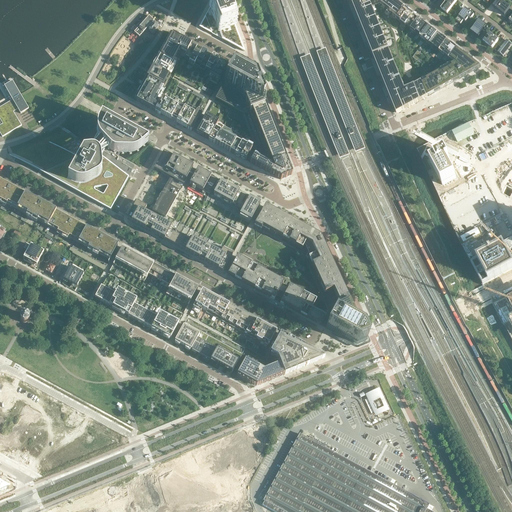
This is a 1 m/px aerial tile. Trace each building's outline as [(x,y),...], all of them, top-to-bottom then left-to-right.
[(214,0),(210,8),(200,27),(244,52),(235,26),(224,0),(214,0)] [(419,76),(403,35),(401,32),(399,26),(396,19),(398,17),(404,9),(405,8),(393,0),(350,0),(397,114),(398,113),(405,110),(406,109),(407,108),(412,106),(415,104),(420,101),(421,101),(425,98),(428,97),(421,81),(419,76)] [(494,7),(504,15),(509,8),(499,1),(494,7)] [(441,10),(447,14),(452,7),(447,3),(441,10)] [(409,13),(404,9),(396,19),(399,26),(409,13)] [(456,21),(461,24),(463,20),(466,22),(469,18),(471,20),(474,15),(465,9),(456,21)] [(414,16),(409,13),(399,26),(402,32),(414,16)] [(134,33),(139,37),(145,31),(146,32),(147,30),(146,29),(147,28),(148,29),(147,29),(152,34),(159,26),(157,24),(154,22),(153,23),(153,22),(154,21),(149,16),(134,33)] [(414,16),(402,32),(403,36),(405,37),(408,34),(419,20),(414,16)] [(408,34),(413,38),(415,34),(423,23),(419,20),(408,34)] [(471,32),(478,38),(486,28),(478,22),(471,32)] [(415,34),(420,37),(428,27),(423,23),(415,34)] [(433,31),(428,27),(420,37),(415,44),(420,48),(425,41),(433,31)] [(438,34),(433,31),(425,41),(430,45),(438,34)] [(492,49),(499,40),(490,33),(483,42),(492,49)] [(169,76),(173,78),(183,60),(190,46),(191,46),(191,45),(188,43),(174,36),(170,34),(152,67),(154,68),(168,75),(169,76)] [(425,51),(430,55),(435,48),(442,38),(438,34),(430,45),(425,51)] [(447,42),(447,41),(446,41),(446,40),(446,39),(445,39),(444,38),(443,39),(443,38),(442,38),(435,48),(439,52),(447,42)] [(497,52),(503,57),(511,44),(506,40),(497,52)] [(444,56),(452,45),(447,42),(439,52),(444,56)] [(444,56),(442,58),(446,61),(448,60),(449,59),(457,49),(452,45),(444,56)] [(183,61),(188,63),(188,62),(196,49),(194,48),(195,48),(191,46),(190,46),(183,60),(184,60),(183,61)] [(194,65),(202,51),(200,50),(197,49),(196,48),(189,62),(194,65)] [(421,81),(428,97),(481,68),(457,49),(449,59),(448,60),(446,61),(419,76),(421,81)] [(200,68),(207,54),(202,51),(194,65),(200,68)] [(419,51),(413,56),(416,60),(422,55),(419,51)] [(209,55),(207,54),(200,68),(205,71),(205,70),(212,57),(211,56),(212,56),(210,55),(209,55)] [(305,64),(312,61),(309,54),(300,58),(304,67),(306,66),(305,64)] [(210,73),(217,60),(212,57),(205,70),(210,73)] [(218,83),(228,66),(218,60),(217,60),(210,73),(208,77),(208,78),(208,79),(212,81),(212,80),(214,81),(214,82),(218,84),(218,83)] [(136,101),(155,111),(160,103),(165,92),(172,80),(173,78),(169,76),(168,75),(154,68),(152,67),(149,71),(152,72),(151,75),(148,73),(146,78),(148,79),(148,80),(144,87),(142,90),(137,88),(132,97),(136,100),(136,101)] [(232,68),(215,100),(242,114),(245,113),(265,106),(255,81),(232,68)] [(21,114),(29,109),(15,86),(16,86),(15,84),(14,84),(12,82),(4,86),(15,104),(11,107),(8,103),(0,107),(0,132),(2,137),(21,125),(13,112),(18,109),(21,114)] [(167,102),(171,95),(166,92),(160,103),(155,111),(157,112),(160,114),(167,102)] [(178,106),(181,101),(171,95),(167,102),(160,114),(171,120),(178,108),(178,106)] [(434,107),(443,103),(441,98),(432,101),(434,107)] [(187,129),(192,131),(202,114),(201,113),(203,110),(201,109),(204,103),(201,102),(196,112),(187,129)] [(184,109),(178,106),(178,108),(171,120),(176,123),(184,109)] [(292,175),(265,106),(245,113),(245,115),(246,116),(258,148),(255,154),(253,157),(250,163),(253,165),(254,165),(276,178),(281,180),(287,177),(292,175)] [(181,126),(190,109),(185,107),(184,109),(176,123),(181,126)] [(187,129),(196,112),(190,109),(181,126),(187,129)] [(209,141),(218,123),(206,116),(205,118),(204,120),(199,129),(199,130),(198,131),(197,132),(196,134),(206,139),(209,141)] [(128,178),(101,157),(109,150),(110,151),(111,151),(111,152),(112,152),(113,153),(114,153),(115,153),(116,153),(129,154),(130,154),(131,154),(132,153),(133,153),(135,153),(136,152),(137,152),(138,151),(148,143),(101,117),(98,124),(98,125),(97,126),(97,127),(97,128),(97,129),(97,130),(97,131),(97,132),(97,133),(97,134),(92,142),(89,148),(86,145),(85,144),(72,134),(64,128),(63,128),(13,153),(12,154),(10,155),(41,172),(110,210),(128,178)] [(214,143),(223,126),(218,123),(209,141),(212,142),(214,143)] [(458,143),(475,135),(469,124),(452,132),(458,143)] [(219,146),(229,129),(223,126),(214,143),(214,144),(215,144),(219,146)] [(224,149),(234,132),(229,129),(219,146),(220,147),(224,149)] [(239,135),(234,132),(224,149),(225,149),(229,152),(238,137),(239,135)] [(240,158),(248,143),(251,139),(246,136),(243,140),(235,155),(238,157),(240,158)] [(235,155),(243,140),(238,137),(229,152),(235,155)] [(287,146),(284,137),(279,138),(282,148),(287,146)] [(245,161),(254,146),(248,143),(240,158),(242,159),(245,161)] [(207,198),(217,181),(197,170),(194,176),(190,174),(193,168),(188,165),(164,151),(154,169),(155,169),(170,178),(169,180),(167,184),(155,206),(154,207),(152,210),(166,218),(167,216),(180,191),(188,176),(193,179),(188,187),(200,194),(206,197),(207,198)] [(435,160),(431,163),(443,185),(456,178),(443,154),(434,158),(435,160)] [(0,208),(106,267),(118,245),(86,228),(56,211),(25,194),(0,180),(0,208)] [(207,198),(206,200),(250,223),(260,204),(217,181),(207,198)] [(136,202),(127,219),(223,272),(234,253),(175,220),(167,216),(166,218),(152,210),(137,202),(136,202)] [(349,300),(320,237),(317,236),(314,234),(311,232),(290,221),(265,207),(260,214),(261,215),(257,221),(254,226),(261,230),(262,228),(302,249),(307,240),(310,241),(313,243),(311,248),(307,255),(306,257),(308,259),(308,258),(324,294),(334,289),(341,304),(348,301),(349,300)] [(463,243),(480,234),(477,229),(460,238),(463,243)] [(511,241),(471,263),(483,285),(511,269),(511,241)] [(31,245),(23,258),(37,266),(44,252),(43,252),(44,250),(40,248),(39,250),(36,248),(37,246),(32,244),(31,246),(31,245)] [(90,258),(87,257),(85,255),(82,254),(80,252),(77,251),(75,250),(72,248),(71,247),(69,250),(73,252),(72,253),(104,271),(106,267),(103,265),(101,264),(95,261),(90,258)] [(187,308),(189,304),(197,289),(176,277),(171,274),(167,272),(162,269),(158,267),(153,264),(123,248),(112,267),(187,308)] [(232,267),(228,274),(274,300),(283,283),(237,257),(235,262),(232,267)] [(53,274),(56,268),(55,267),(56,266),(54,265),(54,267),(48,263),(44,269),(53,274)] [(84,274),(71,267),(63,280),(77,287),(84,274)] [(107,279),(106,278),(95,298),(170,339),(181,320),(179,319),(107,279)] [(316,301),(289,286),(280,303),(320,325),(325,316),(312,308),(316,301)] [(300,345),(293,341),(287,338),(282,335),(280,334),(278,339),(274,336),(276,332),(272,330),(210,295),(202,291),(193,308),(191,310),(204,318),(261,349),(265,351),(270,353),(274,356),(277,357),(284,373),(284,375),(285,375),(289,373),(290,372),(293,371),(296,370),(297,370),(303,367),(305,366),(306,366),(309,364),(318,361),(319,360),(320,360),(321,360),(324,358),(323,357),(322,357),(321,356),(320,356),(319,355),(318,355),(317,354),(313,352),(307,349),(306,348),(304,347),(303,347),(302,346),(301,345),(300,345)] [(511,294),(493,304),(504,324),(511,319),(511,294)] [(349,301),(349,300),(348,301),(341,304),(338,305),(338,306),(337,306),(336,308),(334,312),(334,313),(333,314),(327,326),(325,328),(328,330),(329,330),(333,332),(355,344),(356,344),(356,345),(357,345),(365,341),(366,341),(366,340),(367,340),(367,339),(367,338),(362,327),(354,311),(352,307),(349,301)] [(30,318),(30,317),(29,317),(29,316),(29,315),(28,315),(27,314),(26,314),(25,314),(24,314),(23,314),(22,315),(21,316),(21,317),(20,317),(20,318),(20,319),(20,320),(21,321),(21,322),(22,323),(23,323),(24,324),(25,324),(26,324),(27,323),(28,323),(28,322),(29,322),(29,321),(30,320),(30,319),(30,318)] [(240,359),(243,353),(185,322),(183,326),(177,337),(230,366),(232,362),(236,365),(240,359)] [(277,357),(274,356),(264,360),(245,349),(243,353),(240,359),(236,365),(237,366),(239,367),(240,368),(237,374),(236,375),(242,378),(249,382),(249,381),(252,382),(251,383),(257,386),(284,375),(284,373),(277,357)] [(1,376),(0,377),(0,449),(44,474),(121,442),(1,376)] [(387,410),(383,400),(382,398),(379,391),(373,394),(368,396),(376,415),(387,410)] [(300,511),(315,485),(333,452),(329,450),(330,447),(310,436),(309,439),(301,435),(275,481),(264,501),(284,511),(300,511)] [(364,511),(381,479),(333,452),(315,485),(364,511)] [(365,511),(400,511),(410,494),(381,479),(364,511),(365,511)] [(0,492),(11,488),(0,481),(0,492)] [(365,511),(364,511),(315,485),(300,511),(432,511),(431,511),(433,508),(429,506),(430,505),(428,504),(423,511),(365,511)] [(423,511),(428,504),(410,494),(400,511),(423,511)]
